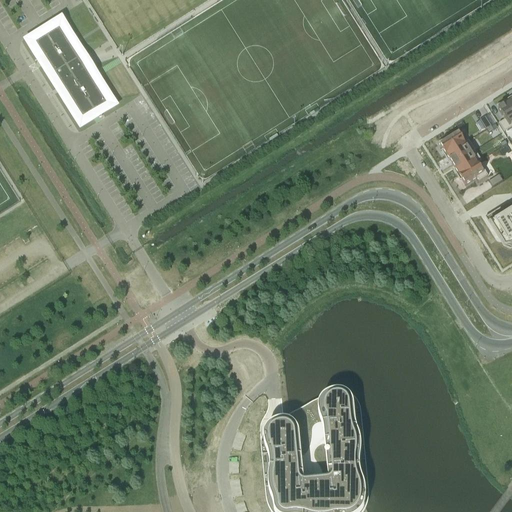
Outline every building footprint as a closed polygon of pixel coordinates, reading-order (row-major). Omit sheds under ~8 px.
[(112,101),(65,25),(35,45),(83,119),(112,101)] [(502,106),(497,110),(504,121),(498,125),(503,133),(511,127),(511,106),(508,100),(501,104),(502,106)] [(485,117),(479,121),(482,126),(485,131),(486,131),(491,127),(488,122),(485,117)] [(444,139),(438,143),(442,151),(441,152),(444,157),(464,144),(458,134),(446,142),(444,139)] [(464,144),(444,157),(447,163),(449,162),(450,163),(452,166),(474,152),(469,142),(468,142),(468,141),(464,144)] [(474,152),(452,166),(454,170),(453,171),(456,177),(479,163),(481,162),(481,161),(480,161),(474,152)] [(479,163),(456,177),(460,182),(461,181),(463,183),(464,186),(476,178),(478,182),(487,177),(479,163)] [(498,176),(488,182),(492,188),(502,181),(498,176)] [(492,226),(491,227),(503,246),(508,249),(509,249),(510,249),(511,247),(511,213),(509,215),(492,226)] [(260,440),(260,446),(265,497),(266,501),(267,505),(268,508),(270,511),(363,511),(365,508),(366,505),(367,502),(368,498),(368,495),(368,491),(365,461),(360,411),(360,409),(359,406),(358,404),(357,401),(355,399),(353,397),(350,395),(347,393),(344,392),(340,392),(338,392),(335,392),(333,392),(330,393),(328,394),(293,413),(282,419),(271,425),(268,427),(266,429),(264,432),(262,434),(261,437),(261,439),(260,440)]
